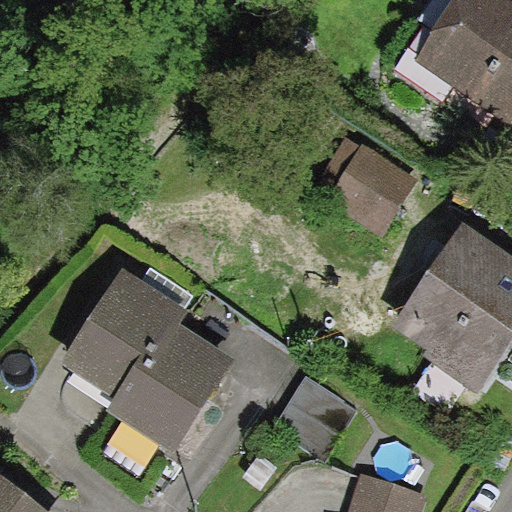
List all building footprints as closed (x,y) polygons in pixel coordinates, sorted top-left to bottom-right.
[(511,24),(473,0),(458,0),(413,72),(511,134),(511,24)] [(410,191),(358,160),(332,203),(385,234),(410,191)] [(511,328),(511,268),(452,229),(386,328),(474,386),(511,328)] [(178,310),(121,276),(67,366),(112,392),(97,415),(173,460),(228,367),(166,330),(178,310)] [(352,415),(302,385),(271,436),(321,466),(352,415)] [(350,511),(421,511),(425,495),(359,478),(350,511)] [(0,511),(32,511),(0,487),(0,511)]
